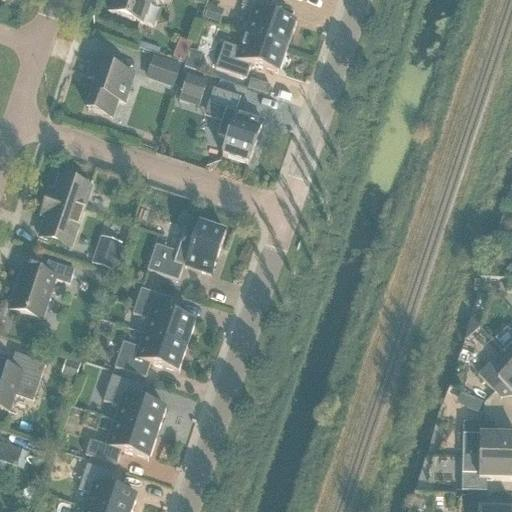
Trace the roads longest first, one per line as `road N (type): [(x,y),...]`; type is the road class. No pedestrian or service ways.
road 1 (residential): [(186,511),(286,213)]
road 2 (residential): [(286,213),(15,121)]
road 3 (residential): [(286,213),(358,0)]
